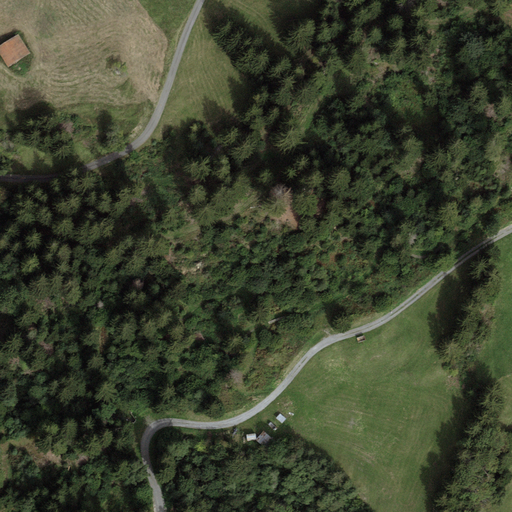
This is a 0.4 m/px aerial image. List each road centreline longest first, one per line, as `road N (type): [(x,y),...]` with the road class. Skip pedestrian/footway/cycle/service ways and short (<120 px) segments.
road 1 (track): [(368,28),(273,179),(235,214),(162,234),(42,235)]
road 2 (unclassified): [(201,0),(144,139),(59,178),(0,178)]
road 3 (track): [(333,340),(236,421),(154,428),(147,446),(157,511)]
road 4 (track): [(511,229),(389,316),(333,340)]
